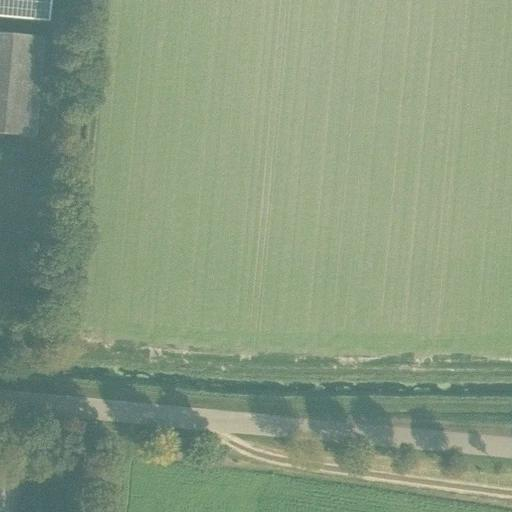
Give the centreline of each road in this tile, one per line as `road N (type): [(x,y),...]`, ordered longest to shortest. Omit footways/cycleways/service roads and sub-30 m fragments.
road 1 (unclassified): [(511,451),(0,409)]
road 2 (track): [(208,428),(238,456),(511,495)]
